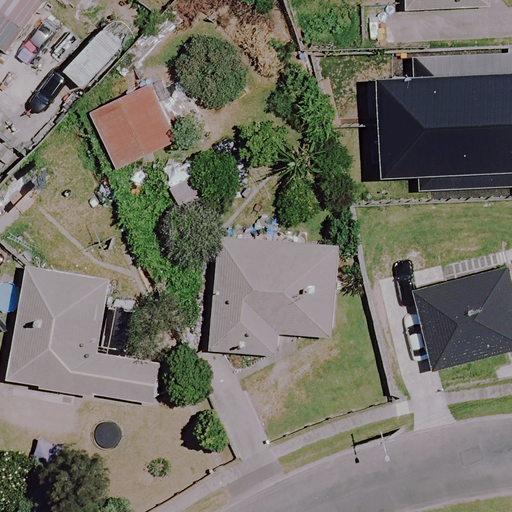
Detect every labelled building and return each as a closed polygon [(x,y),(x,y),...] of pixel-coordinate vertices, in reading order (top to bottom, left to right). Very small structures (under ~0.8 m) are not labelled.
[(0,0),(0,39),(13,49),(48,0),(47,0),(0,0)] [(493,7),(492,0),(406,0),(407,11),(493,7)] [(127,43),(107,26),(69,66),(89,84),(127,43)] [(180,140),(154,88),(92,119),(118,171),(180,140)] [(504,255),(505,105),(463,104),(462,172),(391,172),(391,254),(504,255)] [(211,156),(159,176),(182,237),(234,218),(211,156)] [(337,246),(223,239),(217,351),(280,354),(281,333),(332,336),(337,246)] [(135,285),(29,269),(13,382),(144,401),(150,358),(125,355),(135,285)]
